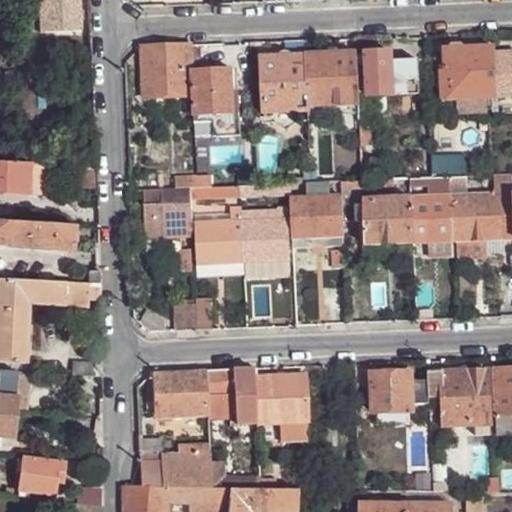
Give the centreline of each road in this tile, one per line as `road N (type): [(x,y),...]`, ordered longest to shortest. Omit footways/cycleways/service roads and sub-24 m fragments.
road 1 (residential): [(511,12),(105,30)]
road 2 (residential): [(119,356),(511,338)]
road 3 (residential): [(105,30),(119,356)]
road 4 (residential): [(111,511),(110,484),(120,466),(119,356)]
